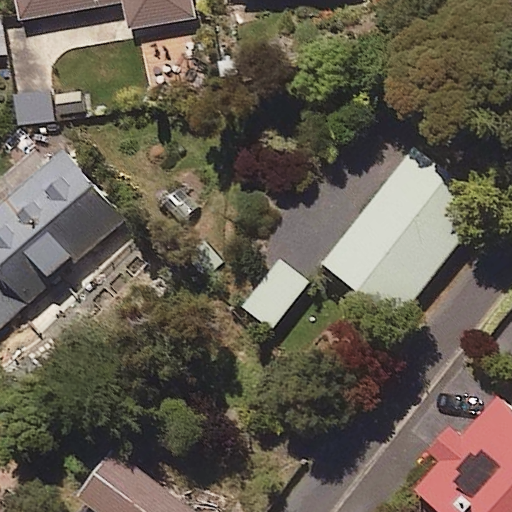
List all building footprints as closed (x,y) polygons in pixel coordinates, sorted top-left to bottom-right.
[(192,17),(189,0),(16,0),(19,15),(119,0),(126,0),(130,26),(192,17)] [(9,18),(0,17),(0,60),(8,61),(9,18)] [(59,88),(13,90),(15,127),(61,125),(59,88)] [(491,196),(417,139),(325,258),(399,315),(491,196)] [(68,144),(0,198),(0,231),(0,232),(0,231),(0,328),(132,224),(68,144)] [(312,277),(281,251),(238,303),(269,329),(312,277)] [(511,333),(501,349),(511,357),(511,333)] [(511,511),(511,393),(506,388),(447,452),(416,485),(445,511),(511,511)] [(208,511),(118,439),(80,487),(110,511),(208,511)] [(0,509),(34,474),(14,455),(0,469),(0,509)]
